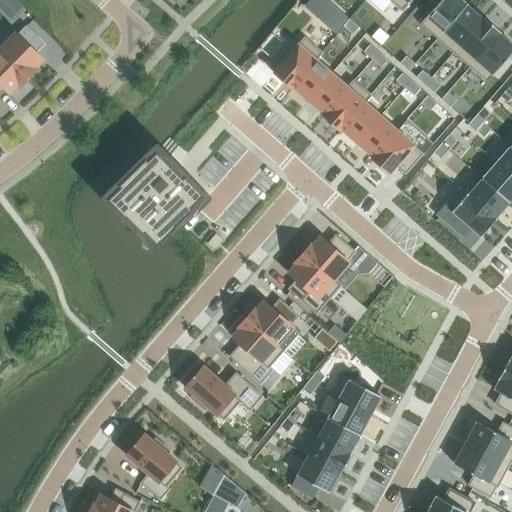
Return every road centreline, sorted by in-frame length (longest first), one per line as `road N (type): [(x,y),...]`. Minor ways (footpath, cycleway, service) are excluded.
road 1 (residential): [(38,511),(65,459),(138,369),(308,180)]
road 2 (residential): [(107,0),(134,22),(140,39),(46,137),(0,172)]
road 3 (residential): [(490,311),(384,511)]
road 4 (residential): [(308,180),(413,273),(490,311)]
